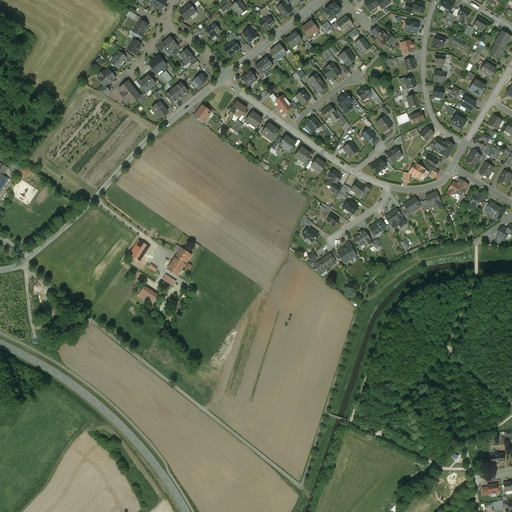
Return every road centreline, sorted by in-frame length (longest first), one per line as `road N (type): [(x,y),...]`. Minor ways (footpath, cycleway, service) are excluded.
road 1 (track): [(301,487),(22,263)]
road 2 (secondary): [(185,511),(142,449),(95,403),(0,343)]
road 3 (unclassified): [(158,129),(22,263)]
road 4 (residential): [(464,145),(434,122),(424,89),(424,41),(437,0)]
road 5 (residential): [(320,0),(223,77)]
